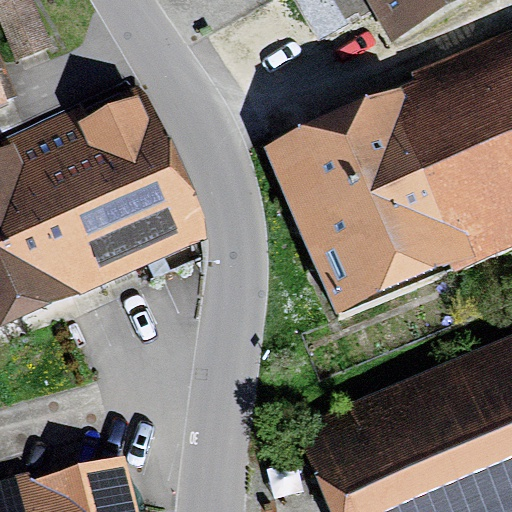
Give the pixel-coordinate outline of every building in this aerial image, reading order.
[(0,0),(0,24),(14,63),(51,50),(32,0),(0,0)] [(389,46),(472,0),(331,0),(344,21),(368,8),(389,46)] [(416,88),(263,152),(336,325),(511,251),(511,34),(411,76),(416,88)] [(0,337),(211,250),(143,87),(121,96),(126,108),(89,124),(83,108),(0,142),(0,143),(4,154),(0,155),(0,337)] [(511,511),(511,339),(293,429),(326,511),(511,511)] [(136,511),(124,461),(32,484),(30,475),(0,482),(0,511),(136,511)] [(272,502),(303,495),(297,465),(265,472),(272,502)]
